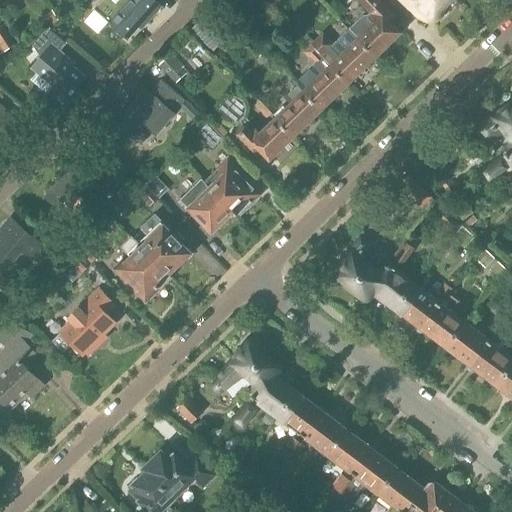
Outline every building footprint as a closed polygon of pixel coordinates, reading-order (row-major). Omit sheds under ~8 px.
[(153,0),(101,0),(93,9),(128,40),(140,27),(139,26),(144,21),(147,23),(161,7),(153,0)] [(350,30),(358,39),(360,41),(362,39),(368,44),(367,45),(371,49),(370,49),(376,55),(400,33),(385,17),(390,12),(378,0),(356,0),(370,13),(367,16),(364,15),(350,29),(350,30)] [(443,9),(444,7),(451,0),(404,0),(410,6),(411,7),(412,7),(413,7),(416,4),(429,16),(431,17),(432,17),(434,18),(436,17),(438,17),(440,16),(441,14),(442,13),(442,11),(443,9)] [(228,39),(203,17),(190,30),(215,53),(228,39)] [(69,59),(60,52),(67,43),(50,28),(31,43),(42,58),(33,69),(55,87),(51,92),(65,103),(86,78),(67,62),(69,59)] [(312,44),(318,50),(349,82),(376,55),(370,49),(371,49),(367,45),(368,44),(362,39),(360,41),(358,39),(350,30),(332,48),(330,46),(334,43),(323,32),(312,44)] [(317,103),(322,108),(349,82),(318,50),(312,44),(303,53),(309,59),(310,57),(316,62),(308,70),(310,71),(298,84),(300,86),(306,92),(307,90),(313,97),(312,98),(317,103)] [(170,55),(161,64),(173,77),(183,69),(170,55)] [(118,126),(131,137),(130,138),(134,141),(135,140),(141,145),(151,132),(156,136),(175,113),(173,111),(183,100),(184,101),(184,100),(162,80),(161,81),(162,82),(152,93),(145,87),(132,104),(135,107),(118,126)] [(286,127),(294,135),(322,108),(317,103),(312,98),(313,97),(307,90),(306,92),(300,86),(287,99),(289,101),(274,115),(286,127)] [(241,122),(245,128),(237,136),(249,149),(254,143),(270,159),(294,135),(286,127),(274,115),(258,130),(246,117),(247,109),(245,101),(238,96),(230,95),(222,99),(219,107),(220,115),(224,121),(232,124),(241,122)] [(261,101),(273,113),(278,108),(266,96),(261,101)] [(267,119),(273,113),(261,101),(255,107),(267,119)] [(0,104),(0,105),(0,104),(0,143),(17,123),(0,108),(0,104)] [(500,127),(511,143),(511,108),(500,117),(499,116),(498,115),(497,114),(496,113),(494,113),(493,113),(492,114),(491,115),(490,116),(478,125),(484,133),(493,126),(500,127)] [(207,123),(199,130),(200,132),(198,133),(212,148),(223,138),(209,123),(208,124),(207,123)] [(511,149),(505,155),(506,156),(501,160),(506,166),(504,167),(509,173),(511,170),(511,149)] [(67,172),(45,199),(57,209),(63,201),(71,208),(102,172),(79,153),(65,170),(67,172)] [(207,184),(207,185),(234,212),(234,213),(237,216),(259,195),(233,168),(237,165),(228,157),(217,168),(218,170),(213,175),(215,177),(207,184)] [(506,166),(501,160),(494,164),(497,172),(504,167),(506,166)] [(489,178),(497,172),(494,164),(485,171),(489,178)] [(145,184),(146,185),(159,199),(164,203),(174,194),(155,175),(145,184)] [(417,182),(409,175),(399,186),(407,193),(417,182)] [(458,188),(451,178),(442,186),(450,195),(458,188)] [(202,179),(180,200),(212,233),(234,213),(234,212),(207,185),(207,184),(202,179)] [(150,207),(159,199),(146,185),(137,193),(150,207)] [(455,215),(441,200),(430,213),(453,236),(463,223),(455,215)] [(455,212),(463,221),(472,213),(464,204),(455,212)] [(150,234),(138,245),(170,276),(191,254),(179,241),(175,237),(176,235),(164,223),(163,225),(156,217),(144,228),(150,234)] [(0,270),(12,280),(42,245),(11,220),(0,232),(0,238),(1,239),(0,239),(0,270)] [(463,226),(453,237),(465,248),(475,237),(463,226)] [(365,298),(372,288),(371,288),(385,271),(385,270),(389,264),(387,258),(382,254),(375,255),(369,263),(364,260),(363,251),(370,242),(362,237),(352,250),(351,252),(351,253),(351,255),(351,258),(353,259),(341,275),(340,274),(338,273),(336,274),(335,274),(334,275),(334,276),(333,278),(333,279),(333,280),(334,282),(335,283),(337,284),(339,284),(341,283),(343,281),(365,298)] [(170,276),(138,245),(132,239),(122,248),(132,258),(120,270),(148,299),(170,276)] [(87,241),(82,246),(80,249),(93,263),(102,253),(87,241)] [(416,250),(405,242),(400,250),(403,257),(398,263),(401,265),(404,267),(416,250)] [(70,261),(64,266),(75,277),(80,272),(82,274),(93,263),(80,249),(69,260),(70,261)] [(394,259),(398,263),(403,257),(400,250),(393,259),(394,259)] [(486,268),(494,260),(495,259),(486,250),(485,251),(477,259),(486,268)] [(394,259),(389,264),(385,270),(385,271),(371,288),(372,288),(398,308),(416,285),(397,270),(401,265),(398,263),(394,259)] [(398,308),(423,328),(442,304),(441,303),(452,288),(445,283),(443,286),(437,282),(428,294),(416,285),(398,308)] [(442,304),(423,328),(448,347),(466,323),(454,313),(463,301),(457,297),(460,293),(453,287),(452,288),(441,303),(442,304)] [(64,354),(72,345),(82,355),(85,352),(88,355),(96,346),(94,343),(115,322),(107,314),(116,306),(100,289),(87,301),(70,318),(73,322),(53,342),(64,354)] [(485,337),(466,323),(448,347),(474,366),(492,342),(496,336),(502,329),(494,323),(489,330),(490,330),(485,337)] [(251,395),(252,395),(259,385),(259,386),(270,372),(278,362),(256,345),(256,344),(257,342),(256,340),(256,339),(255,337),(253,336),(252,336),(250,336),(248,337),(247,338),(245,339),(245,340),(245,342),(245,343),(245,344),(246,346),(248,347),(237,362),(236,361),(235,360),(234,359),(233,359),(232,360),(230,360),(230,361),(229,362),(215,381),(214,383),(213,386),(214,387),(214,389),(215,390),(216,391),(218,392),(219,393),(221,393),(223,393),(225,392),(227,391),(228,390),(227,387),(248,379),(251,381),(252,383),(253,386),(253,388),(253,390),(252,393),(251,395)] [(45,386),(26,367),(37,356),(22,341),(6,357),(10,360),(3,367),(7,372),(0,378),(0,398),(11,410),(28,393),(33,397),(45,386)] [(511,368),(511,357),(492,342),(474,366),(499,385),(511,368)] [(511,368),(499,385),(511,394),(511,368)] [(252,395),(279,416),(297,392),(270,372),(259,386),(259,385),(252,395)] [(279,416),(305,436),(323,412),(297,392),(279,416)] [(201,412),(189,400),(179,410),(190,422),(201,412)] [(258,410),(247,401),(243,407),(247,416),(249,421),(258,410)] [(244,428),(249,421),(247,416),(243,407),(233,419),(240,425),(244,428)] [(305,436),(330,455),(348,431),(323,412),(305,436)] [(348,431),(330,455),(355,474),(374,451),(348,431)] [(293,450),(300,442),(293,437),(287,446),(293,450)] [(306,446),(300,442),(293,450),(299,454),(306,446)] [(166,449),(147,468),(175,497),(194,478),(203,487),(214,475),(196,457),(185,468),(166,449)] [(399,470),(374,451),(355,474),(351,480),(341,493),(340,494),(348,500),(354,494),(357,497),(367,484),(381,494),(399,470)] [(177,500),(175,497),(147,468),(143,472),(146,475),(130,490),(151,511),(176,511),(171,506),(177,500)] [(381,494),(404,511),(406,511),(424,489),(399,470),(381,494)] [(341,493),(351,480),(342,474),(332,487),(340,494),(341,493)] [(453,511),(461,502),(435,482),(417,507),(423,511),(453,511)] [(473,511),(461,502),(453,511),(473,511)]
